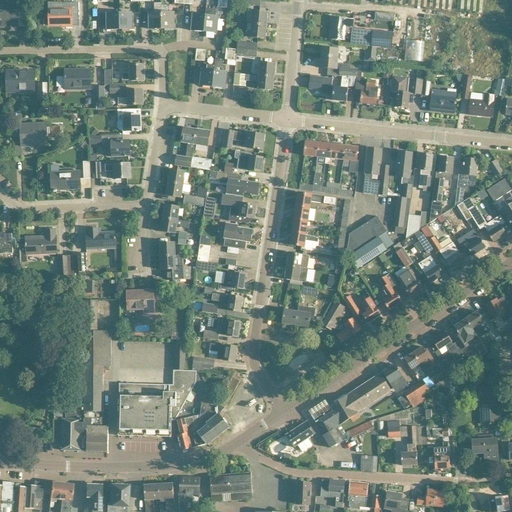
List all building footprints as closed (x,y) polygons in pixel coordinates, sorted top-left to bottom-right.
[(218,0),(218,7),(227,8),(228,0),(218,0)] [(372,0),(372,2),(382,3),(482,13),(483,0),(372,0)] [(71,3),(49,3),(50,10),(50,16),(50,26),(63,25),(63,27),(72,26),(72,15),(79,15),(79,5),(79,3),(71,3)] [(154,4),(154,13),(149,13),(149,29),(162,29),(162,6),(162,3),(154,4)] [(174,13),(168,13),(168,7),(166,6),(162,6),(162,29),(175,29),(174,13)] [(204,32),(217,33),(219,17),(215,16),(216,10),(206,9),(206,16),(204,32)] [(0,28),(6,28),(6,31),(17,31),(17,28),(18,28),(18,18),(18,11),(0,10),(0,28)] [(267,26),(268,13),(253,11),(252,25),(267,26)] [(107,30),(120,30),(120,13),(107,13),(107,30)] [(132,13),(120,13),(120,30),(133,30),(132,13)] [(193,14),(193,21),(192,31),(204,32),(206,16),(193,14)] [(387,14),(386,21),(394,22),(395,14),(387,14)] [(333,18),(331,39),(341,40),(345,40),(346,33),(352,34),(351,45),(361,46),(367,47),(371,47),(376,47),(392,49),(393,32),(373,30),(373,32),(368,31),(353,29),(353,27),(353,20),(346,20),(346,19),(342,19),(333,18)] [(251,38),(255,38),(265,39),(267,26),(252,25),(251,38)] [(417,37),(412,60),(424,63),(429,40),(417,37)] [(237,48),(258,50),(258,44),(238,42),(237,48)] [(257,58),(258,50),(237,48),(237,55),(244,55),(244,56),(257,58)] [(206,51),(197,49),(196,61),(205,62),(206,51)] [(235,61),(236,50),(226,49),(225,60),(235,61)] [(321,68),(336,70),(338,51),(323,49),(321,68)] [(215,71),(213,87),(226,89),(227,72),(226,72),(226,67),(223,66),(224,61),(216,60),(215,67),(214,71),(215,71)] [(276,64),(261,63),(260,76),(274,78),(276,64)] [(130,66),(130,73),(123,74),(123,81),(145,81),(145,65),(130,66)] [(200,86),(213,87),(215,71),(214,71),(215,67),(207,66),(207,70),(202,70),(200,86)] [(350,76),(350,77),(358,77),(358,69),(340,68),(340,76),(342,77),(342,76),(350,76)] [(91,90),(91,80),(91,70),(81,70),(81,72),(66,72),(66,70),(66,77),(57,77),(57,87),(65,87),(65,90),(91,90)] [(7,71),(7,81),(7,93),(35,93),(34,73),(21,73),(21,71),(7,71)] [(113,86),(112,71),(104,71),(105,85),(110,85),(110,86),(113,86)] [(259,83),(258,89),(273,91),(274,78),(260,76),(235,74),(234,86),(246,87),(246,81),(259,83)] [(472,76),(466,75),(462,99),(468,100),(472,76)] [(347,102),(350,77),(350,76),(342,76),(342,77),(341,88),(334,88),(333,101),(347,102)] [(421,95),(423,85),(423,81),(411,79),(412,78),(394,76),(393,82),(392,92),(398,93),(396,107),(408,109),(410,93),(421,95)] [(323,77),(322,78),(311,77),(309,89),(321,90),(321,93),(331,94),(332,78),(323,77)] [(494,96),(503,97),(506,80),(500,79),(498,91),(495,90),(494,96)] [(357,80),(356,89),(354,99),(361,100),(361,104),(376,105),(378,88),(376,88),(376,82),(357,80)] [(431,83),(424,82),(422,95),(429,96),(431,83)] [(47,84),(39,84),(39,100),(42,100),(42,110),(47,110),(47,100),(47,84)] [(110,85),(105,85),(105,94),(125,93),(125,85),(113,86),(110,86),(110,85)] [(104,111),(104,103),(104,87),(95,88),(95,103),(96,103),(97,111),(104,111)] [(454,112),(454,114),(456,93),(457,90),(448,88),(447,92),(433,90),(430,111),(443,112),(444,111),(454,112)] [(143,106),(143,91),(128,91),(128,99),(118,99),(118,106),(143,106)] [(471,100),(470,105),(469,115),(492,118),(494,96),(485,95),(485,101),(471,100)] [(135,110),(125,110),(119,111),(119,123),(117,123),(117,127),(119,130),(123,132),(123,135),(130,135),(130,131),(136,131),(136,132),(139,132),(139,131),(141,131),(140,116),(135,116),(135,110)] [(13,117),(13,119),(13,111),(4,112),(0,114),(0,120),(2,124),(9,120),(9,117),(13,117)] [(16,119),(14,119),(14,127),(14,137),(21,136),(22,146),(31,146),(31,144),(47,143),(47,137),(56,136),(55,126),(46,127),(46,125),(21,125),(21,119),(16,119)] [(177,157),(176,165),(189,168),(190,167),(191,168),(192,161),(193,157),(195,145),(197,130),(184,128),(182,143),(189,144),(187,158),(177,157)] [(197,130),(195,145),(208,147),(209,142),(210,132),(197,130)] [(246,148),(263,150),(265,136),(248,133),(248,135),(234,133),(234,132),(226,131),(223,148),(231,149),(233,140),(247,142),(246,148)] [(115,136),(89,137),(89,145),(101,144),(104,144),(104,150),(112,150),(113,157),(125,156),(125,157),(126,157),(126,156),(130,156),(129,141),(116,142),(115,136)] [(306,142),(305,156),(318,157),(319,144),(306,142)] [(319,144),(318,157),(326,158),(325,164),(330,165),(330,159),(331,159),(332,145),(319,144)] [(345,146),(332,145),(331,159),(344,160),(345,146)] [(345,146),(344,160),(351,161),(349,172),(357,173),(359,161),(357,160),(358,148),(345,146)] [(367,159),(365,174),(363,194),(378,195),(379,188),(378,188),(378,181),(372,180),(372,175),(379,176),(382,150),(368,149),(367,159)] [(236,151),(235,158),(240,159),(239,169),(248,170),(248,171),(252,171),(261,173),(264,158),(254,157),(251,156),(251,154),(236,151)] [(402,184),(403,184),(402,198),(408,198),(412,153),(400,152),(397,177),(402,178),(402,184)] [(421,170),(419,188),(423,188),(423,187),(430,188),(433,156),(421,154),(420,170),(421,170)] [(192,161),(191,168),(197,168),(210,170),(212,160),(196,157),(193,157),(192,161)] [(436,172),(433,201),(442,202),(445,181),(452,182),(452,174),(453,168),(454,158),(441,157),(439,172),(436,172)] [(460,163),(457,187),(458,187),(461,188),(468,188),(469,183),(476,183),(476,176),(477,171),(478,161),(465,159),(465,163),(460,163)] [(54,170),(65,170),(65,161),(54,161),(54,170)] [(505,175),(503,172),(496,161),(489,166),(496,177),(498,176),(500,179),(505,175)] [(226,163),(224,172),(232,174),(234,165),(226,163)] [(100,164),(92,164),(93,179),(101,179),(100,164)] [(120,165),(106,166),(106,172),(114,171),(114,179),(131,179),(130,164),(120,165)] [(387,196),(388,192),(388,189),(387,189),(390,167),(382,166),(379,188),(378,195),(387,196)] [(189,168),(188,174),(196,175),(196,177),(209,179),(210,170),(197,168),(191,168),(190,167),(189,168)] [(171,170),(169,183),(184,185),(186,172),(171,170)] [(61,172),(51,173),(52,191),(54,191),(54,192),(57,192),(57,191),(81,190),(80,171),(61,172)] [(211,171),(210,179),(216,180),(228,182),(226,195),(243,198),(243,194),(258,196),(260,184),(244,182),(241,182),(242,175),(232,174),(217,172),(211,171)] [(326,188),(323,187),(323,183),(320,183),(321,174),(315,173),(313,186),(313,191),(326,193),(326,188)] [(511,189),(505,179),(488,191),(495,202),(511,190),(511,189)] [(184,185),(169,183),(167,196),(182,198),(183,191),(190,192),(191,186),(184,185)] [(416,201),(419,186),(411,185),(409,199),(416,201)] [(483,190),(477,194),(479,198),(483,199),(488,197),(483,190)] [(296,206),(310,208),(311,202),(321,203),(322,197),(312,196),(312,195),(298,193),(296,206)] [(184,203),(192,205),(205,207),(206,199),(185,195),(184,203)] [(223,195),(222,205),(231,206),(229,221),(239,223),(249,224),(250,218),(255,219),(257,206),(247,204),(242,203),(243,198),(226,195),(223,195)] [(325,197),(324,204),(335,205),(336,199),(325,197)] [(207,198),(204,217),(213,218),(216,199),(207,198)] [(469,199),(463,202),(469,212),(472,218),(480,229),(485,226),(489,233),(488,234),(493,243),(507,234),(501,226),(505,223),(501,216),(500,216),(487,225),(476,208),(469,199)] [(430,212),(429,224),(441,216),(442,207),(442,202),(433,201),(432,201),(432,205),(431,212),(430,212)] [(463,202),(457,206),(466,221),(472,218),(469,212),(463,202)] [(502,212),(499,214),(500,216),(501,216),(505,223),(508,221),(511,226),(511,204),(510,206),(502,211),(502,212)] [(165,205),(163,218),(178,221),(180,208),(165,205)] [(294,219),(309,221),(310,208),(296,206),(294,219)] [(409,215),(406,239),(429,224),(430,212),(422,212),(421,216),(409,215)] [(349,234),(347,254),(351,260),(351,261),(357,269),(368,262),(378,256),(384,252),(389,248),(395,245),(386,233),(387,232),(377,217),(349,234)] [(176,234),(177,226),(188,228),(189,223),(178,221),(163,218),(161,232),(176,234)] [(294,219),(293,232),(307,234),(309,221),(294,219)] [(253,231),(238,228),(238,226),(227,224),(224,247),(245,250),(247,242),(251,242),(253,231)] [(451,227),(444,231),(447,237),(454,233),(451,227)] [(87,234),(86,234),(87,244),(87,250),(105,249),(115,249),(115,251),(123,250),(123,245),(123,239),(116,239),(116,238),(115,238),(115,233),(101,233),(101,229),(95,230),(87,230),(87,234)] [(474,230),(457,240),(464,250),(467,248),(473,256),(486,247),(480,239),(480,238),(474,230)] [(26,246),(20,246),(20,264),(28,264),(28,256),(57,254),(57,246),(56,236),(55,231),(46,231),(46,237),(41,237),(41,239),(36,239),(36,237),(26,238),(27,244),(26,244),(26,246)] [(307,234),(293,232),(291,245),(305,247),(306,241),(317,242),(318,236),(307,234)] [(0,254),(13,254),(12,234),(3,235),(3,236),(0,236),(0,254)] [(423,235),(422,235),(417,239),(427,254),(433,250),(423,235)] [(434,238),(428,241),(436,254),(440,252),(443,250),(435,237),(434,238)] [(175,243),(160,244),(161,257),(176,256),(175,243)] [(207,244),(200,243),(197,261),(208,262),(210,246),(207,246),(207,244)] [(443,250),(440,252),(446,261),(452,270),(465,261),(460,253),(459,252),(453,243),(452,243),(445,248),(443,250)] [(413,265),(403,249),(399,244),(393,247),(398,253),(397,253),(407,268),(413,265)] [(289,253),(287,266),(308,270),(308,268),(307,268),(310,256),(303,255),(289,253)] [(85,274),(85,271),(87,271),(87,254),(78,254),(79,280),(90,279),(90,274),(85,274)] [(167,281),(192,280),(191,267),(176,268),(176,256),(161,257),(161,270),(167,270),(167,281)] [(67,257),(60,258),(60,275),(68,275),(67,257)] [(346,258),(338,257),(335,273),(342,274),(346,258)] [(438,279),(444,275),(438,266),(437,267),(431,257),(419,265),(431,283),(432,282),(434,283),(438,280),(438,279)] [(217,264),(208,262),(197,261),(196,270),(216,273),(217,264)] [(287,266),(285,280),(306,283),(308,270),(287,266)] [(399,279),(398,279),(402,285),(399,287),(405,298),(409,295),(410,297),(423,288),(418,280),(412,270),(409,272),(404,276),(399,279)] [(246,275),(236,274),(228,272),(227,279),(220,278),(218,289),(232,291),(233,288),(244,290),(246,275)] [(385,277),(379,281),(380,282),(384,288),(383,289),(389,298),(383,301),(384,302),(389,310),(391,309),(391,310),(393,310),(397,308),(397,306),(397,305),(402,302),(397,293),(396,292),(396,293),(392,288),(397,285),(390,274),(385,277)] [(348,277),(337,275),(335,288),(346,289),(348,277)] [(145,310),(145,316),(155,315),(154,300),(154,290),(153,290),(153,293),(128,295),(128,291),(127,291),(128,301),(128,312),(145,310)] [(222,310),(231,311),(241,313),(243,298),(213,293),(212,301),(223,302),(222,310)] [(344,300),(355,317),(360,314),(350,297),(344,300)] [(362,315),(363,316),(368,324),(382,315),(370,298),(362,303),(367,312),(362,315)] [(55,413),(54,420),(63,420),(63,419),(82,419),(81,451),(84,451),(85,451),(87,451),(107,452),(108,452),(108,440),(109,436),(109,418),(109,417),(109,411),(108,410),(107,410),(103,410),(103,382),(104,382),(104,379),(103,379),(103,371),(110,371),(110,366),(111,366),(111,332),(98,331),(98,300),(84,300),(84,317),(74,317),(74,318),(74,413),(55,413)] [(504,311),(502,308),(497,300),(486,306),(495,319),(500,316),(504,323),(511,318),(511,310),(510,308),(504,311)] [(331,330),(336,322),(345,308),(335,302),(322,325),(331,330)] [(218,306),(203,304),(202,312),(217,314),(218,306)] [(298,312),(296,326),(309,328),(310,320),(315,320),(313,320),(315,310),(299,307),(298,312)] [(285,310),(283,324),(296,326),(298,312),(285,310)] [(478,312),(466,320),(476,335),(477,337),(478,339),(484,335),(479,326),(485,322),(483,320),(478,312)] [(362,330),(354,318),(344,324),(347,329),(337,336),(342,343),(362,330)] [(221,335),(239,338),(241,323),(213,319),(212,327),(222,328),(221,335)] [(457,332),(453,335),(457,342),(463,350),(469,346),(467,343),(477,337),(476,335),(466,320),(461,323),(460,321),(453,325),(454,327),(457,332)] [(219,334),(205,332),(204,338),(218,341),(219,334)] [(446,333),(433,341),(439,349),(439,350),(435,353),(441,362),(444,360),(446,360),(447,359),(448,358),(452,355),(456,362),(467,356),(466,355),(466,354),(463,350),(457,342),(453,344),(446,333)] [(174,342),(174,371),(184,371),(187,342),(174,342)] [(218,360),(235,362),(237,347),(211,343),(210,351),(218,352),(217,358),(218,360)] [(414,353),(421,364),(425,371),(436,364),(428,351),(426,352),(423,347),(414,353)] [(414,353),(405,359),(408,364),(406,365),(412,373),(414,378),(420,374),(415,367),(421,364),(414,353)] [(193,365),(199,366),(214,368),(215,361),(194,358),(193,365)] [(393,389),(401,384),(405,389),(409,386),(396,365),(383,373),(393,389)] [(119,423),(118,436),(171,437),(172,424),(171,424),(172,421),(172,416),(178,416),(175,421),(196,383),(196,371),(184,371),(174,371),(173,385),(119,384),(119,405),(119,423)] [(392,390),(387,382),(381,374),(330,407),(341,425),(352,418),(369,407),(368,406),(392,390)] [(449,376),(434,386),(446,389),(450,389),(449,376)] [(423,381),(414,387),(420,396),(420,395),(429,390),(423,381)] [(414,408),(425,401),(420,395),(420,396),(414,387),(404,394),(414,408)] [(497,389),(481,390),(482,425),(498,425),(497,389)] [(252,411),(257,407),(246,390),(230,400),(228,398),(217,405),(219,407),(202,418),(214,435),(219,432),(221,435),(228,430),(229,431),(247,419),(246,418),(254,414),(252,411)] [(327,404),(311,414),(316,423),(332,412),(327,404)] [(330,407),(329,407),(332,412),(316,423),(321,431),(332,448),(348,438),(351,436),(352,439),(373,428),(370,422),(349,432),(345,434),(340,426),(341,425),(330,407)] [(181,451),(196,447),(193,432),(198,427),(200,415),(178,421),(181,435),(178,436),(181,451)] [(292,416),(281,426),(285,431),(297,421),(292,416)] [(62,443),(62,451),(80,451),(81,451),(82,419),(63,419),(63,420),(62,441),(62,443)] [(388,422),(388,428),(389,438),(400,437),(400,421),(388,422)] [(298,446),(302,452),(313,446),(309,439),(315,434),(307,422),(286,435),(295,448),(298,446)] [(401,454),(402,466),(418,465),(416,427),(408,427),(410,453),(401,454)] [(499,461),(497,441),(473,442),(473,444),(473,454),(485,453),(486,462),(499,461)] [(510,441),(502,442),(502,456),(510,456),(510,461),(511,460),(511,443),(510,443),(510,441)] [(444,448),(434,449),(435,459),(435,469),(450,468),(450,458),(449,443),(444,443),(444,448)] [(327,445),(321,447),(325,458),(331,456),(327,445)] [(135,456),(136,466),(174,464),(174,455),(135,456)] [(383,472),(384,457),(369,456),(368,471),(383,472)] [(253,500),(251,474),(211,476),(213,503),(253,500)] [(180,491),(178,491),(180,510),(186,510),(185,501),(193,501),(193,495),(199,495),(200,479),(181,478),(180,491)] [(322,480),(320,497),(337,498),(337,503),(337,508),(342,508),(345,482),(330,481),(322,480)] [(25,488),(23,511),(40,511),(43,484),(35,483),(35,486),(25,486),(25,488)] [(69,511),(72,495),(73,485),(53,483),(49,507),(52,508),(53,502),(55,503),(56,500),(61,500),(60,511),(69,511)] [(311,483),(297,483),(296,505),(310,505),(311,483)] [(368,495),(369,484),(350,483),(348,502),(350,502),(349,506),(351,509),(358,509),(360,507),(367,508),(373,509),(381,509),(382,497),(368,495)] [(173,484),(159,485),(160,500),(166,499),(167,510),(175,510),(173,484)] [(102,486),(87,485),(86,498),(93,498),(92,511),(101,511),(101,496),(102,486)] [(160,500),(159,485),(144,486),(146,511),(153,511),(154,511),(155,511),(154,500),(160,500)] [(23,511),(25,488),(24,488),(19,487),(19,488),(15,488),(15,487),(14,487),(14,488),(9,487),(9,489),(4,489),(4,487),(0,487),(0,486),(0,511),(23,511)] [(126,507),(127,487),(111,486),(110,503),(108,503),(107,511),(117,511),(118,510),(118,507),(126,507)] [(417,505),(444,507),(446,492),(428,490),(427,498),(418,497),(417,505)] [(407,511),(407,510),(409,501),(402,499),(403,495),(388,493),(385,507),(393,509),(392,511),(407,511)] [(490,499),(491,511),(502,511),(510,511),(508,496),(490,499)]
